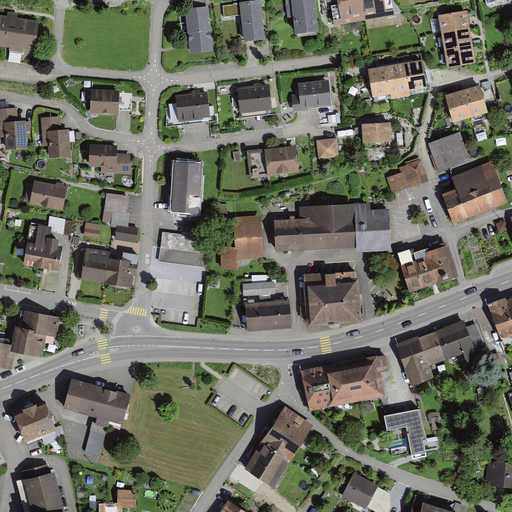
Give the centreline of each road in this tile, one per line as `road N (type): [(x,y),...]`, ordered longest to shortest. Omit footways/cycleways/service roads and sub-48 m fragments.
road 1 (residential): [(136,322),(165,0)]
road 2 (residential): [(285,388),(328,436),(376,466),(511,511)]
road 3 (secondary): [(511,280),(353,339),(288,350)]
road 4 (secondary): [(288,350),(134,346)]
road 5 (residential): [(198,511),(285,388)]
road 6 (secondary): [(134,346),(0,389)]
road 7 (residential): [(136,322),(0,294)]
